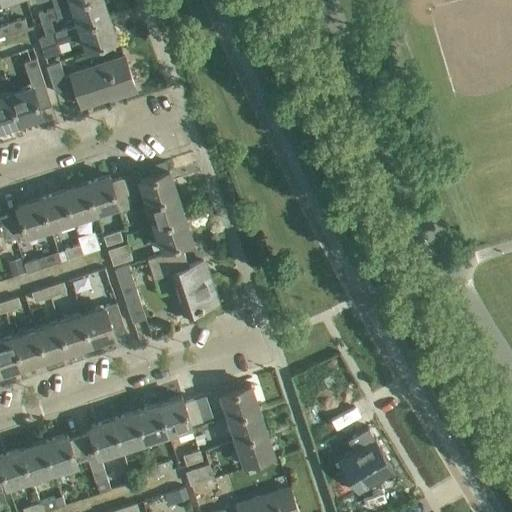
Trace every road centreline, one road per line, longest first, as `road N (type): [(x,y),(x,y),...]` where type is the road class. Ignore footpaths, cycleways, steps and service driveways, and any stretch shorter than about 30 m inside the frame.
road 1 (tertiary): [(486,511),(282,154),(213,0)]
road 2 (unclassified): [(443,268),(322,0)]
road 3 (residential): [(0,422),(270,341)]
road 4 (residential): [(0,178),(184,117)]
road 5 (unclassified): [(511,381),(443,268)]
